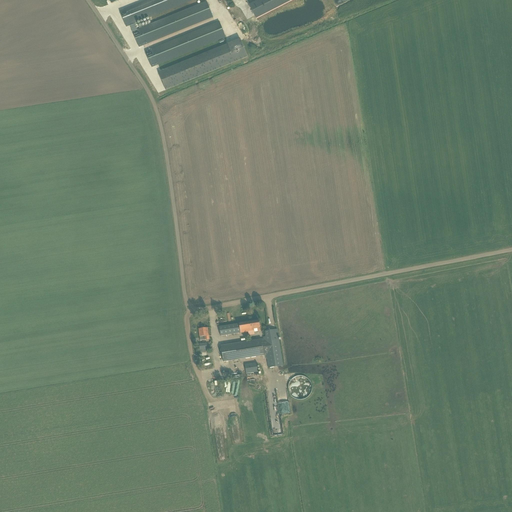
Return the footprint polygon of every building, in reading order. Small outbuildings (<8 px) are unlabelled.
[(149,0),(120,12),(126,27),(192,0),(149,0)] [(258,0),(249,5),(256,19),(293,0),(258,0)] [(133,32),(139,47),(213,17),(207,2),(133,32)] [(145,52),(151,67),(226,37),(220,23),(145,52)] [(158,73),(165,90),(247,57),(240,40),(158,73)] [(219,327),(221,336),(248,332),(248,336),(255,335),(254,332),(261,331),(259,321),(219,327)] [(199,329),(200,341),(209,340),(208,328),(199,329)] [(265,336),(263,337),(264,339),(221,346),(223,362),(266,355),(268,368),(283,365),(277,329),(264,331),(265,336)] [(199,344),(200,353),(204,353),(204,351),(207,351),(207,343),(199,344)] [(245,364),(246,374),(258,373),(257,363),(245,364)] [(307,376),(289,380),(294,400),(311,396),(307,376)]
